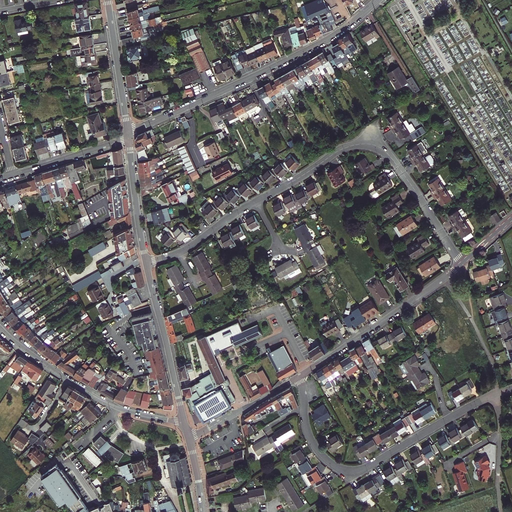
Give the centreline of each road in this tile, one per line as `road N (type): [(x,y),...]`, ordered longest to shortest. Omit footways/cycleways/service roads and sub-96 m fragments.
road 1 (residential): [(128,132),(291,58),(379,0)]
road 2 (residential): [(255,201),(342,148),(379,146),(461,264)]
road 3 (residential): [(299,375),(308,435),(340,468),(370,465),(446,419)]
road 4 (tertiary): [(0,327),(102,400),(184,422)]
road 5 (residential): [(461,264),(299,375)]
road 6 (secondary): [(184,422),(145,261)]
road 7 (secondary): [(128,132),(107,0)]
road 8 (residential): [(299,375),(189,439)]
road 9 (residential): [(145,261),(185,249),(255,201)]
road 10 (secondary): [(145,261),(129,137)]
road 11 (tertiary): [(12,174),(129,137)]
